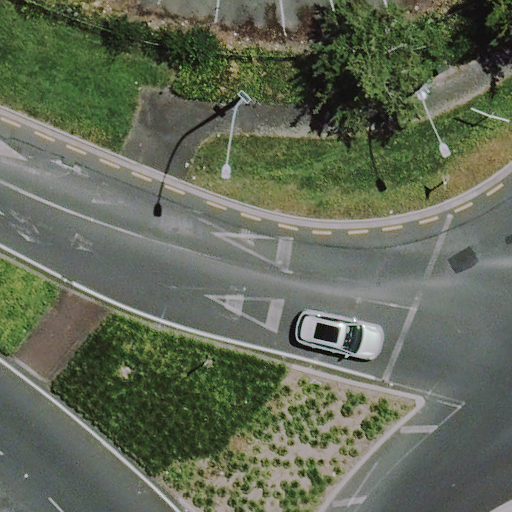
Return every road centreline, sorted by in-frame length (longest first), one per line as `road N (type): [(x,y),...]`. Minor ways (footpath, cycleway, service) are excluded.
road 1 (secondary): [(0,174),(107,224),(260,273),(413,309),(511,345)]
road 2 (primary): [(421,511),(511,415)]
